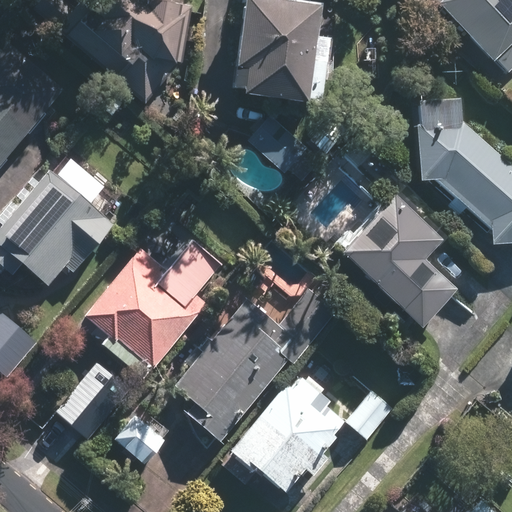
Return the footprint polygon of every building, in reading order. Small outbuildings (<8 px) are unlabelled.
[(147,103),(184,59),(194,3),(176,0),(160,0),(159,9),(136,5),(134,17),(113,0),(94,0),(66,34),(147,103)] [(248,0),(237,87),(327,99),(336,33),(322,31),(325,0),(248,0)] [(511,0),(440,0),(510,72),(511,70),(511,0)] [(0,166),(68,85),(12,38),(0,52),(0,166)] [(511,161),(464,119),(462,94),(417,98),(423,177),(437,176),(493,226),(494,243),(511,241),(511,161)] [(268,111),(245,136),(289,174),(311,149),(268,111)] [(329,113),(311,140),(329,153),(348,126),(329,113)] [(55,166),(0,230),(0,260),(15,274),(25,263),(51,285),(69,264),(76,270),(119,220),(95,200),(107,186),(84,166),(72,180),(55,166)] [(400,193),(346,249),(424,325),(459,289),(426,256),(445,237),(400,193)] [(102,340),(146,377),(210,301),(199,292),(224,262),(195,237),(169,267),(143,245),(86,312),(109,332),(102,340)] [(295,364),(337,313),(307,288),(280,321),(249,295),(215,337),(208,332),(186,359),(192,364),(176,383),(196,399),(187,410),(224,440),(289,359),(295,364)] [(0,307),(0,366),(10,375),(39,340),(0,307)] [(98,361),(59,408),(90,434),(130,387),(98,361)] [(296,372),(234,447),(288,492),(308,466),(317,474),(335,451),(326,443),(346,419),(328,404),(331,400),(296,372)] [(372,390),(346,421),(368,439),(394,407),(372,390)] [(139,410),(116,436),(147,462),(169,435),(139,410)] [(499,511),(482,497),(469,511),(463,511),(461,510),(458,511),(412,511),(407,507),(403,511),(499,511)]
